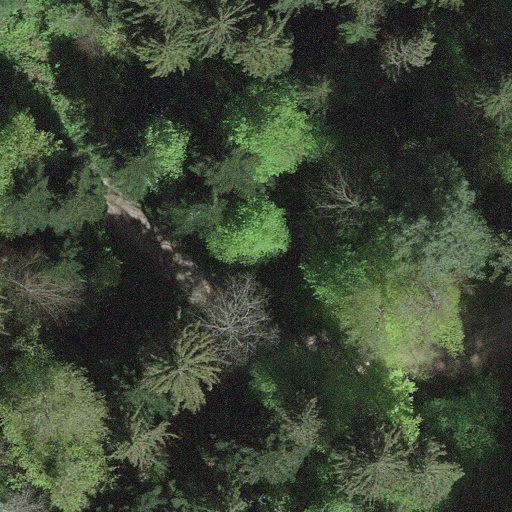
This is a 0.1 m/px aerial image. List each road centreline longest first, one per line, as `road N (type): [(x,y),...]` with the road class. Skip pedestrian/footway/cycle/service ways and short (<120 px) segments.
road 1 (track): [(239,305),(133,209),(0,115)]
road 2 (track): [(511,326),(450,351),(375,360),(289,339),(239,305)]
